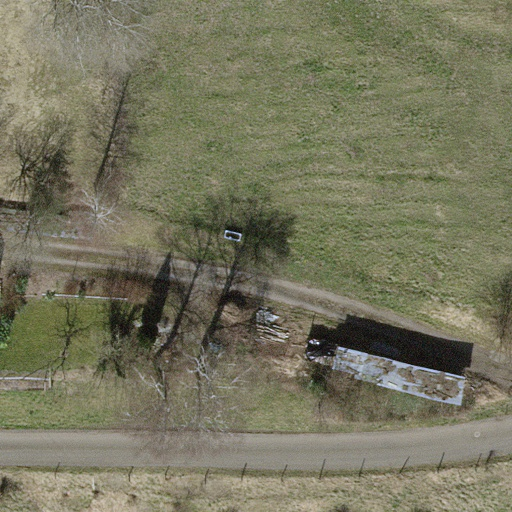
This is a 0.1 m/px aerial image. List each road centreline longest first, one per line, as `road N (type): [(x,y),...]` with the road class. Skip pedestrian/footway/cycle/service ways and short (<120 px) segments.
road 1 (track): [(511,380),(436,335),(278,288),(12,244)]
road 2 (unclassified): [(0,448),(415,446),(511,428)]
